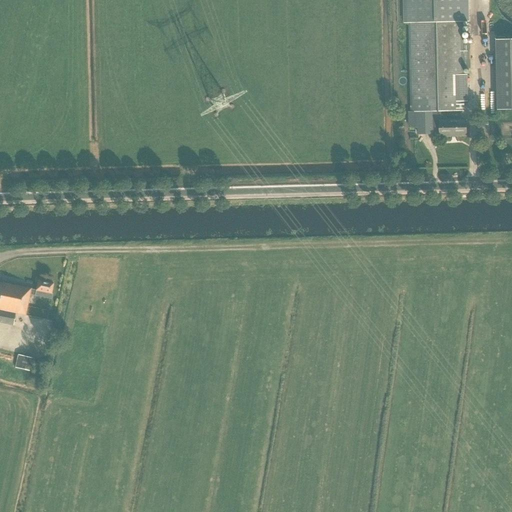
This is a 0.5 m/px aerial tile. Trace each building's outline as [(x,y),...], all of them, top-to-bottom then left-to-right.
[(405,0),(406,24),(411,24),(413,112),(418,112),(418,134),(433,133),(433,131),(440,131),(440,136),(467,135),(466,120),(440,121),(440,122),(439,122),(439,112),(464,111),(463,102),(468,102),(467,75),(469,75),(469,44),(464,44),(463,23),(467,23),(466,0),(405,0)] [(511,0),(498,0),(499,0),(499,1),(499,3),(499,5),(499,6),(500,8),(500,9),(501,10),(501,11),(502,13),(503,15),(505,17),(506,18),(508,19),(510,21),(511,22),(511,0)] [(511,39),(496,40),(498,110),(511,109),(511,39)] [(0,323),(13,326),(15,314),(25,316),(29,296),(51,300),(52,294),(51,294),(53,283),(38,280),(36,290),(31,289),(0,282),(0,323)] [(32,359),(18,355),(15,368),(28,371),(32,359)]
